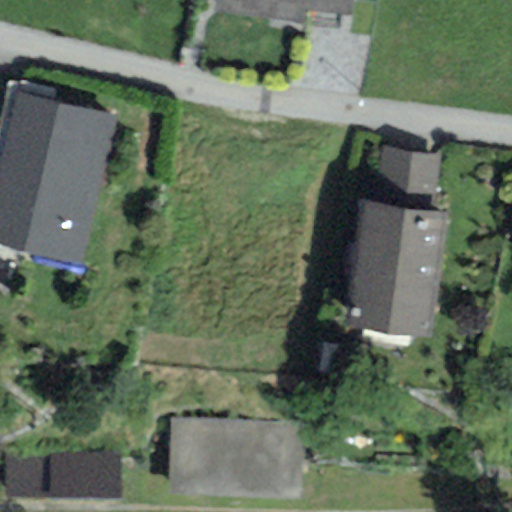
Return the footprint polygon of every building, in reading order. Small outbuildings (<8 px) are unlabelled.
[(213,0),(212,12),(303,24),(305,11),(349,16),(351,0),(213,0)] [(117,115),(16,92),(0,159),(0,246),(81,265),(117,115)] [(382,151),(375,204),(433,212),(441,159),(382,151)] [(375,204),(359,202),(344,326),(431,337),(446,213),(433,212),(375,204)] [(301,425),(170,419),(166,492),(297,499),(301,425)] [(120,452),(6,451),(5,496),(120,497),(120,452)]
